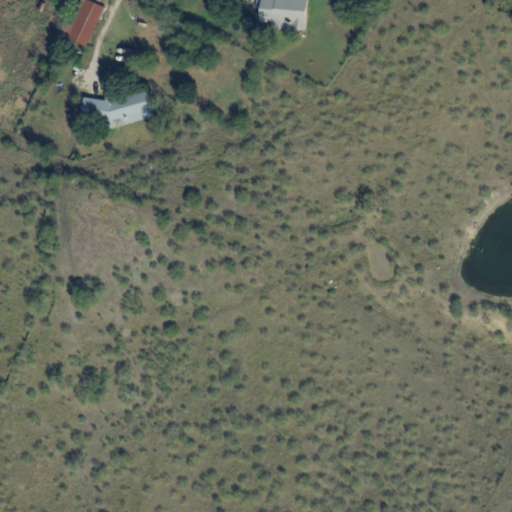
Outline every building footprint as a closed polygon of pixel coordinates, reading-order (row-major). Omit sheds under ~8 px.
[(89,48),(61,34),(77,0),(104,0),(101,6),(107,9),(89,48)] [(237,0),(236,8),(212,4),(212,0),(237,0)] [(291,31),(274,29),(275,23),(262,22),(263,0),(310,0),(308,32),(291,31)] [(180,22),(187,26),(187,27),(188,28),(187,30),(186,29),(186,30),(181,28),(180,31),(176,29),(180,22)] [(114,130),(83,124),(87,99),(108,102),(107,98),(118,98),(119,101),(148,92),(155,118),(114,130)]
